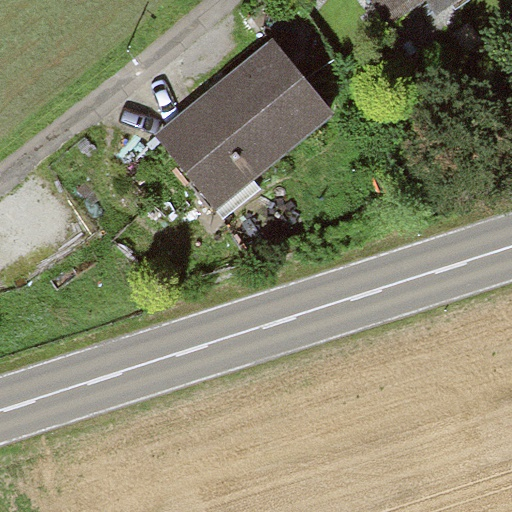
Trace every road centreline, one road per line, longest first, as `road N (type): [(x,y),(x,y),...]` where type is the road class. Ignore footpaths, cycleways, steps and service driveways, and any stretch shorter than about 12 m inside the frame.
road 1 (primary): [(0,413),(511,248)]
road 2 (residential): [(0,180),(223,0)]
